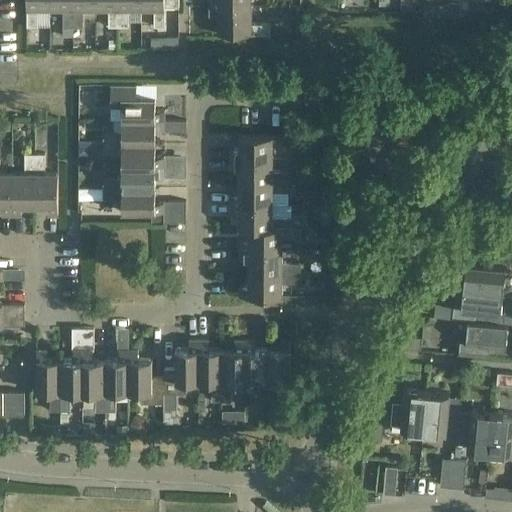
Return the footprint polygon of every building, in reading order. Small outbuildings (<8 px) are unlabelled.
[(36,7),(50,7),(50,0),(27,0),(27,26),(36,26),(36,7)] [(50,0),(50,7),(62,7),(61,26),(63,26),(63,37),(73,37),(73,26),(73,0),(50,0)] [(73,0),(73,26),(81,26),(81,8),(96,7),(96,0),(73,0)] [(96,0),(96,7),(107,7),(107,26),(119,26),(118,0),(96,0)] [(142,7),(141,0),(118,0),(119,26),(127,26),(128,7),(142,7)] [(141,0),(142,7),(153,7),(153,26),(165,26),(165,7),(179,7),(179,0),(141,0)] [(209,0),(209,10),(251,10),(251,0),(209,0)] [(447,1),(447,15),(459,15),(459,1),(447,1)] [(251,10),(209,10),(209,16),(218,16),(218,34),(270,34),(270,24),(251,24),(251,10)] [(179,37),(167,37),(167,49),(179,49),(179,37)] [(118,39),(110,39),(110,49),(118,49),(118,39)] [(165,120),(165,110),(156,110),(156,96),(136,96),(136,85),(111,84),(111,107),(122,107),(122,120),(165,120)] [(103,132),(103,143),(155,143),(155,131),(187,131),(187,120),(165,120),(122,120),(122,132),(103,132)] [(230,158),(273,158),(273,146),(292,146),(292,135),(239,135),(239,148),(230,148),(230,158)] [(92,154),(92,141),(78,141),(78,154),(92,154)] [(155,156),(155,143),(103,143),(103,153),(122,153),(122,165),(164,165),(164,156),(155,156)] [(171,145),(171,167),(188,166),(188,145),(171,145)] [(315,145),(303,146),(304,159),(316,158),(315,145)] [(25,172),(13,172),(12,214),(22,214),(22,205),(34,205),(34,153),(25,153),(25,172)] [(34,153),(34,205),(48,205),(48,214),(58,214),(58,172),(45,172),(45,153),(34,153)] [(273,171),(273,158),(230,158),(230,168),(239,168),(239,181),(291,181),(292,171),(273,171)] [(155,188),(155,175),(164,175),(164,165),(122,165),(122,178),(103,178),(103,188),(155,188)] [(12,214),(13,172),(0,171),(0,204),(3,205),(3,214),(12,214)] [(291,181),(239,181),(239,194),(230,194),(230,204),(272,204),(272,191),(291,191),(291,181)] [(155,200),(155,188),(103,188),(103,198),(122,198),(122,212),(151,211),(186,212),(186,200),(155,200)] [(249,226),(291,226),(291,216),(272,217),(272,204),(230,204),(230,213),(239,213),(239,227),(249,227),(249,226)] [(151,222),(186,222),(186,212),(151,211),(151,222)] [(293,226),(301,226),(308,226),(308,214),(293,214),(293,226)] [(240,249),(282,249),(282,237),(301,237),(301,226),(293,226),(291,226),(249,226),(249,227),(249,240),(240,240),(240,249)] [(329,229),(315,229),(315,240),(328,241),(329,229)] [(249,272),(301,272),(301,262),(282,262),(282,249),(240,249),(240,259),(249,259),(249,272)] [(466,264),(464,286),(503,290),(506,268),(466,264)] [(443,282),(444,272),(437,271),(433,277),(432,280),(443,282)] [(301,283),(301,272),(249,272),(249,285),(240,285),(240,295),(282,296),(282,282),(301,283)] [(475,309),(474,320),(504,323),(505,311),(501,311),(503,290),(464,286),(462,308),(475,309)] [(0,314),(25,314),(25,303),(0,302),(0,314)] [(25,314),(0,314),(0,325),(25,325),(25,314)] [(504,323),(474,320),(469,320),(467,341),(460,340),(459,354),(489,357),(490,345),(506,346),(508,324),(504,323)] [(72,358),(60,358),(60,410),(70,410),(70,391),(83,391),(83,327),(72,327),(72,358)] [(96,410),(106,410),(106,358),(94,358),(94,327),(83,327),(83,391),(96,391),(96,410)] [(164,367),(164,377),(164,393),(187,393),(187,381),(199,381),(199,339),(189,339),(189,348),(176,348),(175,368),(164,367)] [(212,400),(222,400),(222,348),(208,348),(209,339),(199,339),(199,381),(212,381),(212,400)] [(232,382),(245,382),(245,339),(235,339),(235,348),(222,348),(222,400),(232,400),(232,382)] [(257,400),(267,400),(268,348),(254,348),(254,339),(245,339),(245,382),(257,381),(257,400)] [(281,348),(268,348),(267,400),(278,400),(278,381),(291,382),(291,339),(281,339),(281,348)] [(50,410),(60,410),(60,358),(47,358),(47,349),(37,349),(37,391),(50,391),(50,410)] [(116,391),(128,391),(129,349),(119,349),(119,358),(106,358),(106,410),(116,410),(116,391)] [(164,403),(164,393),(164,377),(152,377),(152,358),(138,358),(138,349),(129,349),(128,391),(141,391),(141,403),(164,403)] [(511,373),(498,372),(497,384),(511,385),(511,373)] [(402,428),(424,430),(427,390),(405,388),(404,400),(392,399),(390,423),(402,424),(402,428)] [(427,390),(424,430),(446,432),(446,428),(457,429),(458,426),(459,426),(460,411),(461,397),(449,395),(449,392),(427,390)] [(2,413),(13,413),(13,391),(2,391),(2,413)] [(25,391),(13,391),(13,413),(25,413),(25,391)] [(472,413),(460,411),(459,426),(458,426),(457,429),(456,443),(468,444),(468,448),(490,450),(494,411),(472,409),(472,413)] [(176,421),(176,414),(172,410),(165,410),(165,421),(176,421)] [(245,410),(222,410),(222,421),(222,422),(244,422),(245,422),(245,410)] [(511,450),(511,412),(494,411),(490,450),(511,453),(511,450)] [(69,414),(61,414),(61,423),(69,423),(69,414)] [(268,418),(259,418),(259,426),(268,426),(268,418)] [(60,434),(60,424),(45,424),(45,434),(60,434)] [(127,433),(127,425),(118,425),(118,433),(127,433)] [(440,485),(452,487),(455,459),(443,458),(440,485)] [(467,460),(455,459),(452,487),(464,488),(467,460)] [(386,465),(383,493),(395,495),(398,467),(386,465)] [(511,479),(496,479),(496,491),(511,490),(511,479)] [(487,488),(486,498),(494,499),(495,489),(487,488)]
